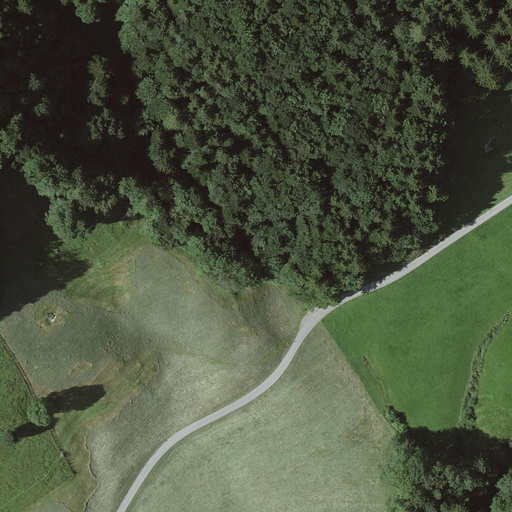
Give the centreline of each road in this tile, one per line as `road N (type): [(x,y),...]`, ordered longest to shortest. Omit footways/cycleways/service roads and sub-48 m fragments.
road 1 (track): [(306,330),(269,384),(174,440),(124,511)]
road 2 (track): [(511,199),(399,275),(334,303),(306,330)]
